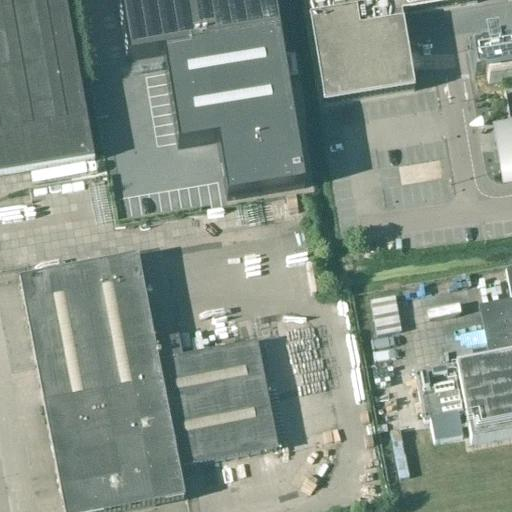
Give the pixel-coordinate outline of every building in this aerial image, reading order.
[(0,0),(0,178),(94,162),(65,0),(0,0)] [(119,0),(130,61),(165,56),(180,148),(215,142),(225,202),(303,189),(294,129),(276,24),(271,0),(119,0)] [(305,0),(324,110),(414,95),(410,71),(420,69),(416,45),(406,47),(401,19),(477,7),(476,0),(305,0)] [(511,83),(511,40),(481,46),(482,52),(470,54),(475,84),(487,81),(488,87),(511,83)] [(107,90),(93,93),(105,163),(120,160),(107,90)] [(511,133),(497,136),(505,182),(511,180),(511,133)] [(143,511),(184,504),(178,474),(154,347),(137,262),(19,285),(62,511),(143,511)] [(504,282),(406,295),(410,319),(507,305),(504,282)] [(178,342),(154,347),(178,474),(277,455),(257,347),(182,361),(178,342)] [(438,346),(421,348),(422,357),(439,356),(438,346)] [(511,358),(489,363),(457,370),(472,448),(511,439),(511,358)] [(8,367),(9,387),(26,386),(24,366),(8,367)] [(424,427),(429,426),(434,449),(462,443),(458,421),(463,420),(453,371),(414,379),(424,427)]
